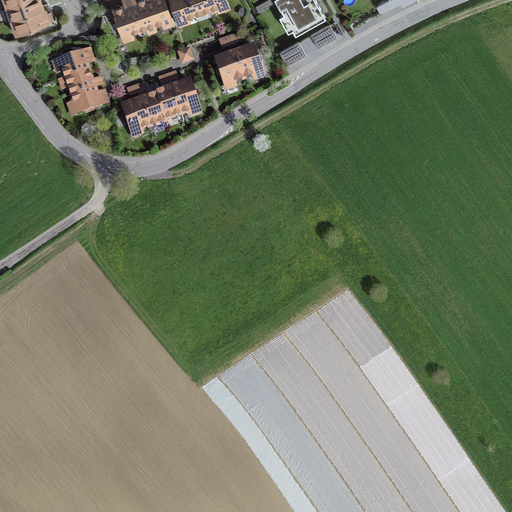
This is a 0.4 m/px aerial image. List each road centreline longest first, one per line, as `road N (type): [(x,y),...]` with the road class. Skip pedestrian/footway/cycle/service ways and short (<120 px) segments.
road 1 (residential): [(104,167),(168,159),(370,38),(455,0)]
road 2 (residential): [(0,270),(97,202),(104,167)]
road 3 (residential): [(0,64),(62,139),(104,167)]
